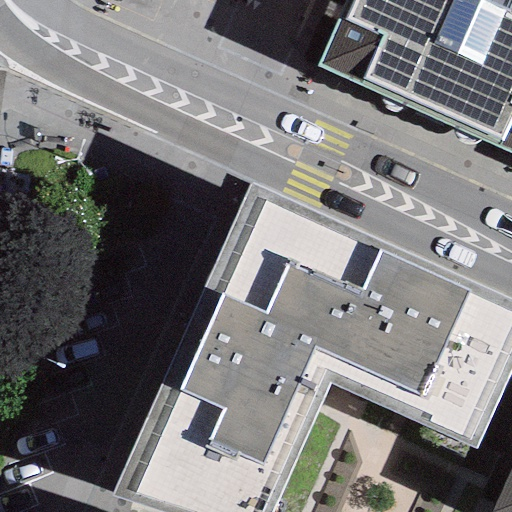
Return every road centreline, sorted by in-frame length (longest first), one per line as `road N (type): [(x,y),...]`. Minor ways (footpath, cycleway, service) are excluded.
road 1 (residential): [(216,120),(63,511)]
road 2 (secondary): [(511,259),(216,120)]
road 3 (secondary): [(216,120),(54,48),(8,11)]
road 4 (residential): [(216,120),(270,0)]
